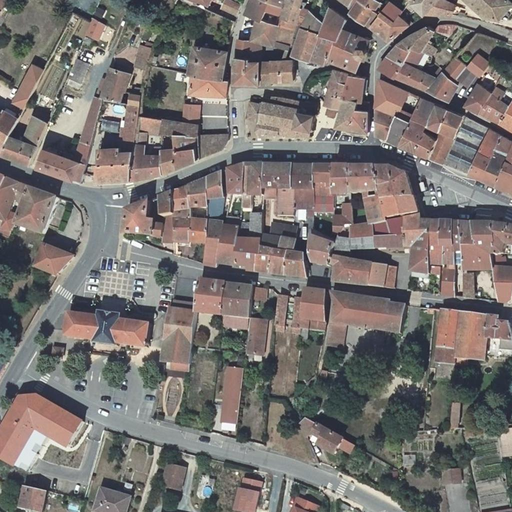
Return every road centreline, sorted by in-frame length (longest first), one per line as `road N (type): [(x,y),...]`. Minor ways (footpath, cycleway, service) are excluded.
road 1 (residential): [(98,244),(208,272),(511,310)]
road 2 (residential): [(396,511),(292,467),(120,422),(18,370)]
road 3 (residential): [(511,136),(373,72)]
road 4 (tertiary): [(98,244),(18,370)]
road 5 (unclassified): [(241,151),(103,198)]
road 6 (unclassified): [(375,153),(241,151)]
road 7 (residential): [(386,46),(431,22),(511,36)]
